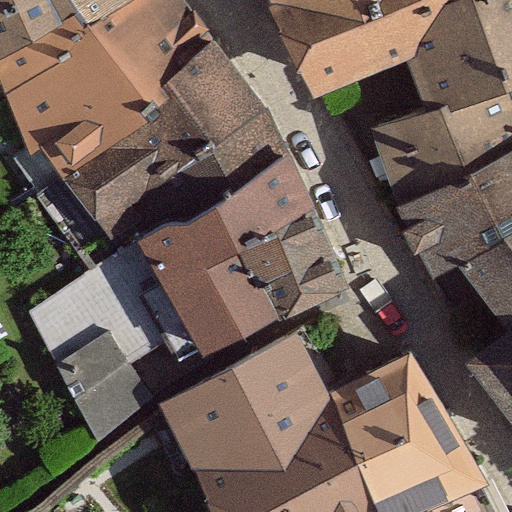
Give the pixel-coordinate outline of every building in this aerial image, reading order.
[(0,0),(0,43),(45,18),(41,0),(0,0)] [(41,0),(45,18),(0,43),(0,63),(10,85),(80,43),(75,28),(120,0),(41,0)] [(204,36),(177,0),(120,0),(75,28),(80,43),(10,85),(34,141),(13,154),(37,190),(89,154),(204,36)] [(511,0),(285,0),(336,96),(400,71),(417,107),(378,129),(414,206),(451,277),(473,268),(511,322),(511,332),(487,358),(511,388),(511,0)] [(254,102),(204,36),(89,154),(37,190),(78,249),(132,214),(119,197),(254,102)] [(279,150),(254,102),(119,197),(132,214),(143,229),(160,218),(178,214),(279,150)] [(308,204),(279,150),(178,214),(160,218),(143,229),(29,310),(98,440),(151,394),(129,361),(168,335),(177,355),(275,307),(236,238),(308,204)] [(339,279),(308,204),(236,238),(275,307),(339,279)] [(411,355),(331,392),(300,334),(165,410),(211,511),(501,511),(487,482),(411,355)]
